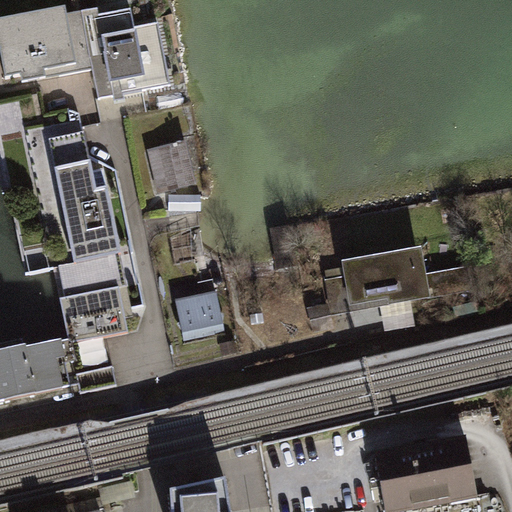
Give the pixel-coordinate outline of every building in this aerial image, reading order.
[(86,23),(30,33),(27,14),(0,18),(0,37),(4,60),(11,59),(15,80),(94,65),(86,23)] [(161,30),(134,35),(131,15),(86,23),(94,65),(104,64),(111,103),(172,92),(161,30)] [(189,152),(148,159),(156,202),(198,195),(189,152)] [(122,258),(106,172),(66,179),(82,266),(122,258)] [(387,300),(389,306),(430,298),(421,248),(342,262),(350,307),(387,300)] [(128,337),(119,290),(67,300),(76,347),(128,337)] [(218,292),(172,301),(181,346),(226,337),(218,292)] [(313,324),(350,315),(347,302),(310,311),(313,324)] [(65,347),(12,357),(22,410),(75,400),(65,347)] [(12,357),(0,359),(0,414),(22,410),(12,357)] [(465,437),(375,454),(385,511),(413,511),(477,500),(465,437)] [(230,511),(225,480),(170,492),(171,511),(230,511)]
